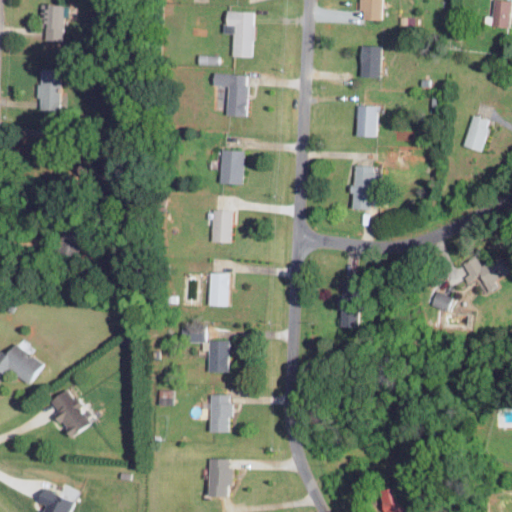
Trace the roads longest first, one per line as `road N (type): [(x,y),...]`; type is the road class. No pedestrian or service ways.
road 1 (residential): [(320,511),(291,435),(309,0)]
road 2 (residential): [(299,241),(437,235),(511,195)]
